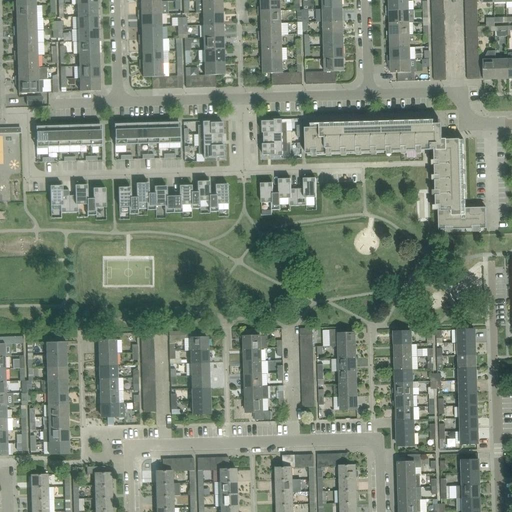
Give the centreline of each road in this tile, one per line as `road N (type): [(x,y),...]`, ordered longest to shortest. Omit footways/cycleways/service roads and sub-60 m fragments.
road 1 (residential): [(381,511),(379,451),(367,438),(132,449)]
road 2 (residential): [(244,170),(31,178),(27,114),(0,114)]
road 3 (residential): [(500,511),(492,264)]
road 4 (residential): [(511,123),(479,124),(450,92),(369,93)]
road 5 (residential): [(369,93),(241,98)]
road 6 (residential): [(241,98),(118,102)]
